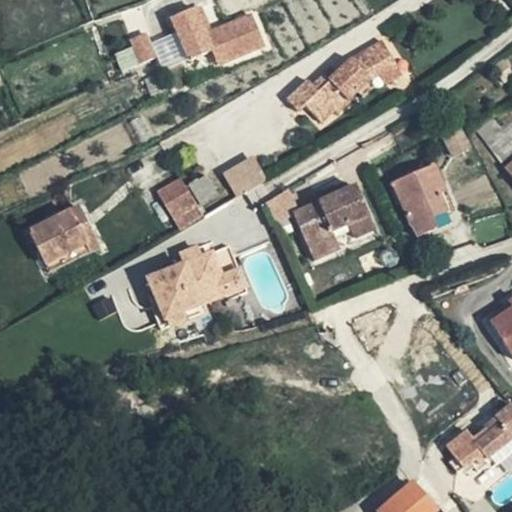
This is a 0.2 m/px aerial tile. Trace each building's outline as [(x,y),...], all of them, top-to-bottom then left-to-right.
[(241,54),(226,25),(206,34),(195,10),(171,21),(189,62),(213,50),(223,45),(228,60),(241,54)] [(249,15),(226,25),(241,54),(262,44),(249,15)] [(152,41),(164,69),(185,60),(173,32),(152,41)] [(140,64),(154,58),(144,36),(131,42),(140,64)] [(382,42),(373,47),(378,55),(386,49),(382,42)] [(223,45),(213,50),(219,63),(228,60),(223,45)] [(348,101),(357,92),(368,81),(378,74),(394,64),(386,49),(378,55),(373,47),(350,60),(336,73),(328,81),(323,76),(312,86),(307,81),(287,101),(298,113),(304,106),(321,124),(334,111),(337,115),(349,103),(348,101)] [(394,64),(378,74),(384,84),(400,74),(394,64)] [(332,68),(323,76),(328,81),(336,73),(332,68)] [(368,81),(357,92),(362,98),(373,87),(368,81)] [(488,144),(502,161),(511,153),(511,129),(510,127),(488,144)] [(511,153),(502,161),(507,167),(511,163),(511,153)] [(251,191),(261,186),(264,183),(251,161),(225,177),(237,199),(251,191)] [(431,219),(445,211),(435,191),(442,187),(433,165),(393,185),(417,236),(435,228),(431,219)] [(198,204),(217,193),(206,175),(187,186),(198,204)] [(185,187),(179,178),(157,192),(178,229),(201,215),(185,187)] [(373,228),(355,187),(293,216),(308,249),(333,238),(330,231),(346,224),(352,238),(373,228)] [(77,249),(81,257),(99,248),(78,207),(29,233),(45,265),(77,249)] [(449,220),(445,211),(431,219),(435,228),(449,220)] [(49,274),(81,257),(77,249),(45,265),(49,274)] [(178,257),(181,266),(195,262),(193,252),(178,257)] [(195,262),(181,266),(159,273),(171,315),(177,313),(192,309),(208,304),(203,287),(233,277),(225,253),(195,262)] [(238,295),(233,277),(203,287),(208,304),(238,295)] [(511,299),(508,302),(511,307),(511,308),(491,322),(511,353),(511,299)] [(192,309),(177,313),(179,321),(194,316),(192,309)] [(468,432),(448,448),(456,461),(450,466),(458,476),(475,461),(480,467),(488,459),(495,467),(511,454),(511,406),(510,405),(472,437),(468,432)] [(435,511),(436,511),(413,485),(379,511),(435,511)]
